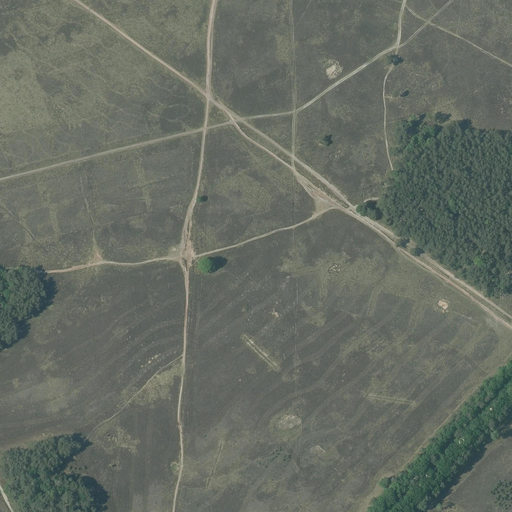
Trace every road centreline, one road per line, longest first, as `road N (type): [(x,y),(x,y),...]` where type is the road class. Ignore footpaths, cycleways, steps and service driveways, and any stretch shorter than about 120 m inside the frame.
road 1 (unknown): [(204,129),(0,181)]
road 2 (track): [(392,511),(511,384)]
road 3 (track): [(204,129),(215,0)]
